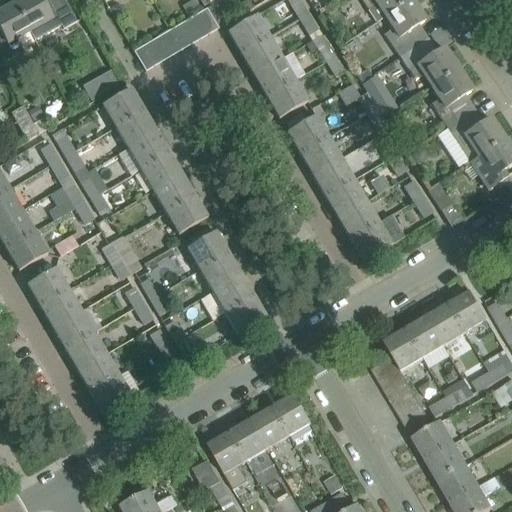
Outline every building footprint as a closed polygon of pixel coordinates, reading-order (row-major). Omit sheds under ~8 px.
[(39,0),(23,0),(15,4),(31,32),(36,41),(46,36),(61,27),(63,31),(76,23),(62,0),(47,0),(41,3),(39,0)] [(197,16),(206,10),(203,6),(199,0),(197,0),(181,9),(188,21),(197,16)] [(298,0),(289,6),(299,21),(309,15),(299,0),(298,0)] [(358,0),(375,25),(383,19),(411,1),(410,0),(358,0)] [(384,38),(398,60),(424,43),(415,29),(425,22),(411,1),(383,19),(392,32),(384,38)] [(0,64),(1,66),(22,54),(15,41),(31,32),(15,4),(0,12),(0,64)] [(206,10),(197,16),(209,36),(218,30),(206,10)] [(299,21),(308,37),(319,31),(309,15),(299,21)] [(197,16),(188,21),(200,41),(209,36),(197,16)] [(227,34),(240,56),(269,39),(256,17),(227,34)] [(188,21),(179,26),(191,46),(200,41),(188,21)] [(179,26),(170,32),(181,52),(191,46),(179,26)] [(170,32),(161,37),(172,57),(181,52),(170,32)] [(161,37),(151,42),(163,62),(172,57),(161,37)] [(240,56),(253,78),(281,61),(269,39),(240,56)] [(151,42),(142,48),(154,68),(163,62),(151,42)] [(315,48),(325,64),(335,58),(326,42),(315,48)] [(422,77),(430,89),(457,71),(443,50),(433,56),(424,43),(398,60),(414,83),(422,77)] [(154,68),(142,48),(133,53),(145,73),(154,68)] [(335,58),(325,64),(335,80),(345,73),(335,58)] [(253,78),(265,99),(294,82),(281,61),(253,78)] [(430,106),(446,129),(471,113),(461,99),(471,92),(457,71),(430,89),(438,101),(430,106)] [(294,82),(265,99),(278,121),(307,104),(294,82)] [(101,108),(114,130),(143,113),(130,91),(101,108)] [(358,105),(366,117),(376,111),(373,107),(365,95),(356,101),(358,105)] [(389,97),(373,107),(376,111),(382,121),(397,111),(389,97)] [(376,111),(366,117),(375,133),(386,127),(382,121),(376,111)] [(114,130),(127,151),(156,134),(143,113),(114,130)] [(468,147),(476,159),(476,160),(504,142),(504,141),(490,120),(480,126),(471,113),(446,129),(461,152),(468,147)] [(286,135),(299,157),(328,140),(315,118),(286,135)] [(33,125),(23,131),(29,141),(39,136),(33,125)] [(127,151),(140,172),(168,155),(156,134),(127,151)] [(54,142),(64,159),(75,153),(65,136),(54,142)] [(476,160),(476,159),(469,164),(476,174),(480,181),(487,191),(495,186),(499,191),(511,182),(511,173),(511,174),(508,169),(511,166),(511,145),(508,140),(508,139),(504,141),(504,142),(476,160)] [(299,157),(312,178),(340,161),(328,140),(299,157)] [(376,147),(386,163),(397,156),(387,140),(376,147)] [(39,151),(49,168),(59,162),(49,145),(39,151)] [(421,149),(416,153),(416,159),(422,162),(427,159),(427,152),(421,149)] [(75,153),(64,159),(74,175),(84,168),(75,153)] [(140,172),(152,194),(181,177),(168,155),(140,172)] [(397,156),(386,163),(396,179),(406,172),(397,156)] [(312,178),(324,199),(353,182),(340,161),(312,178)] [(59,162),(49,168),(58,183),(68,177),(59,162)] [(0,196),(9,192),(0,176),(0,196)] [(152,194),(165,215),(194,198),(181,177),(152,194)] [(80,185),(90,202),(100,196),(90,178),(80,185)] [(324,199),(337,221),(366,204),(353,182),(324,199)] [(402,189),(411,204),(422,198),(412,183),(402,189)] [(438,210),(440,213),(451,205),(438,185),(427,192),(438,210)] [(64,194),(74,211),(84,205),(74,188),(64,194)] [(0,196),(0,225),(21,213),(9,192),(0,196)] [(100,196),(90,202),(99,217),(109,211),(100,196)] [(194,198),(165,215),(178,237),(207,220),(194,198)] [(422,198),(411,204),(422,221),(432,215),(422,198)] [(337,221),(349,242),(378,225),(366,204),(337,221)] [(84,205),(74,211),(83,226),(93,219),(84,205)] [(0,225),(0,242),(5,251),(34,234),(21,213),(0,225)] [(378,225),(349,242),(362,264),(404,239),(391,217),(378,225)] [(34,234),(5,251),(18,273),(47,256),(34,234)] [(186,251),(199,273),(228,256),(215,234),(186,251)] [(111,244),(121,261),(130,277),(141,271),(121,238),(111,244)] [(100,250),(110,267),(121,261),(111,244),(108,246),(100,250)] [(199,273),(212,294),(240,277),(228,256),(199,273)] [(121,261),(110,267),(119,283),(130,277),(121,261)] [(26,287),(39,309),(68,292),(55,270),(26,287)] [(212,294),(224,315),(253,299),(240,277),(212,294)] [(139,285),(149,302),(160,296),(150,279),(139,285)] [(124,295),(133,311),(143,305),(134,289),(124,295)] [(39,309),(51,330),(80,313),(68,292),(39,309)] [(470,294),(448,306),(465,335),(487,322),(470,294)] [(160,296),(149,302),(158,318),(169,312),(160,296)] [(253,299),(224,315),(237,337),(266,320),(253,299)] [(488,309),(497,325),(507,320),(497,304),(488,309)] [(143,305),(133,311),(142,327),(153,321),(143,305)] [(448,306),(427,319),(444,348),(465,335),(448,306)] [(51,330),(64,352),(93,335),(80,313),(51,330)] [(427,319),(405,331),(423,361),(444,348),(427,319)] [(497,325),(510,346),(511,345),(511,329),(507,320),(497,325)] [(164,328),(174,345),(184,339),(174,322),(164,328)] [(148,337),(158,354),(169,348),(159,331),(148,337)] [(391,359),(398,370),(400,374),(423,361),(405,331),(383,344),(391,359)] [(64,352),(77,373),(105,356),(93,335),(64,352)] [(184,339),(174,345),(183,360),(193,355),(184,339)] [(169,348),(158,354),(167,369),(178,363),(169,348)] [(77,373),(89,394),(118,378),(105,356),(77,373)] [(371,372),(377,382),(398,370),(391,359),(371,372)] [(503,364),(488,373),(494,384),(509,374),(503,364)] [(377,382),(383,392),(404,380),(400,374),(398,370),(377,382)] [(494,384),(488,373),(471,384),(477,394),(494,384)] [(118,378),(89,394),(102,416),(131,399),(118,378)] [(383,392),(389,403),(410,390),(404,380),(383,392)] [(389,403),(395,413),(416,401),(410,390),(389,403)] [(461,390),(445,399),(451,409),(467,400),(461,390)] [(294,397),(272,409),(289,438),(311,425),(294,397)] [(451,409),(445,399),(429,408),(435,418),(451,409)] [(395,413),(401,423),(422,411),(416,401),(395,413)] [(272,409),(251,422),(268,451),(289,438),(272,409)] [(422,411),(401,423),(408,434),(429,422),(422,411)] [(251,422),(229,435),(246,463),(268,451),(251,422)] [(412,440),(425,462),(454,446),(441,424),(412,440)] [(246,463),(229,435),(207,447),(233,491),(248,483),(239,468),(246,463)] [(425,462),(437,484),(466,467),(454,446),(425,462)] [(210,489),(220,483),(208,463),(192,472),(204,492),(210,489)] [(437,484),(450,505),(479,488),(466,467),(437,484)] [(220,483),(210,489),(220,506),(230,500),(220,483)] [(479,488),(450,505),(453,511),(488,511),(491,510),(479,488)] [(120,508),(122,511),(167,511),(177,507),(172,498),(157,506),(150,493),(120,508)] [(343,494),(327,503),(332,511),(333,511),(348,503),(343,494)] [(332,511),(327,503),(312,511),(332,511)]
